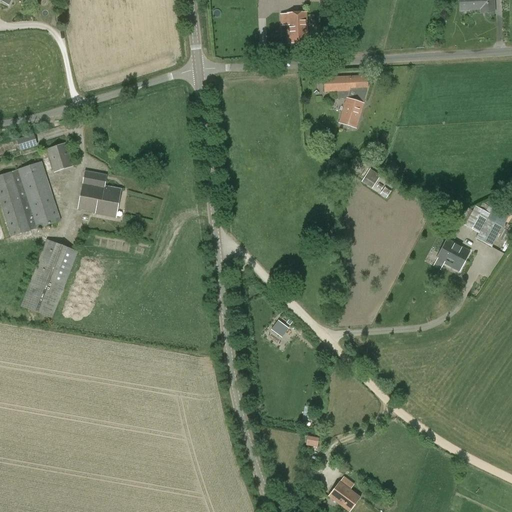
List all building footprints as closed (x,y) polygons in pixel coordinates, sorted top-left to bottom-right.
[(458,0),(459,12),(469,12),(469,10),(481,10),(481,14),(494,13),(493,0),(458,0)] [(307,43),(306,16),(305,13),(287,14),(289,44),(307,43)] [(347,99),(363,104),(368,89),(367,76),(324,78),(324,93),(336,93),(349,92),(347,99)] [(363,104),(347,99),(339,123),(355,129),(363,104)] [(59,141),(58,136),(64,136),(63,127),(52,128),(55,142),(59,141)] [(20,151),(37,145),(33,135),(17,140),(20,151)] [(54,173),(73,167),(66,144),(47,150),(54,173)] [(0,203),(10,237),(61,222),(42,162),(0,176),(0,203)] [(361,181),(372,188),(380,175),(370,168),(361,181)] [(121,190),(104,187),(107,175),(85,171),(78,210),(95,213),(95,214),(116,218),(121,190)] [(475,206),(475,207),(464,225),(478,233),(474,241),(491,250),(502,228),(487,219),(490,214),(475,206)] [(52,319),(78,252),(46,240),(21,307),(52,319)] [(459,272),(470,252),(447,240),(436,260),(459,272)] [(0,295),(5,297),(10,287),(0,283),(0,295)] [(282,339),(289,330),(278,321),(271,330),(282,339)] [(312,408),(304,406),(302,420),(310,421),(312,408)] [(348,511),(349,511),(360,498),(340,482),(328,497),(348,511)]
